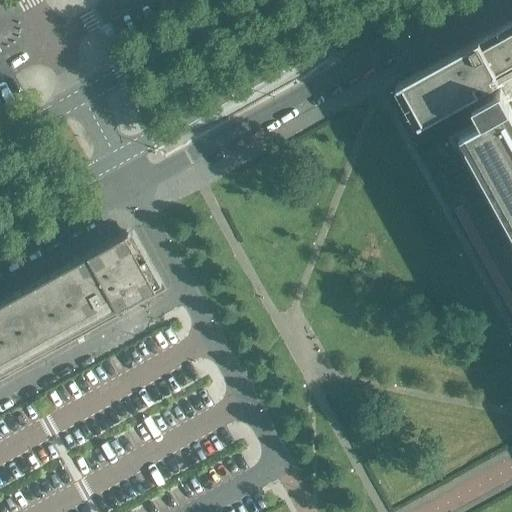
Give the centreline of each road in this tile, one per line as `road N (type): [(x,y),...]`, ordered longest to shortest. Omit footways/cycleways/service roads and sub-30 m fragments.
road 1 (residential): [(196,511),(262,474),(272,448),(132,188)]
road 2 (residential): [(132,188),(472,0)]
road 3 (secondary): [(117,158),(402,0)]
road 4 (secondary): [(257,0),(82,96)]
road 5 (residential): [(0,261),(132,188)]
road 6 (secondary): [(0,222),(117,158)]
